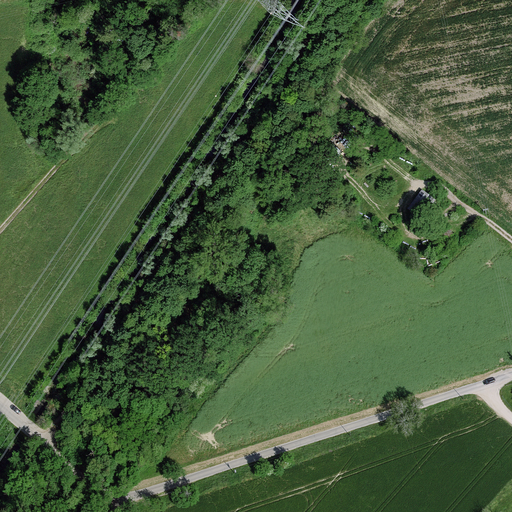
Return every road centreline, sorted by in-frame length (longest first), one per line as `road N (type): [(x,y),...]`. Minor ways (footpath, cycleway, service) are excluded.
road 1 (unclassified): [(121,502),(511,374)]
road 2 (unclassified): [(0,406),(121,502)]
